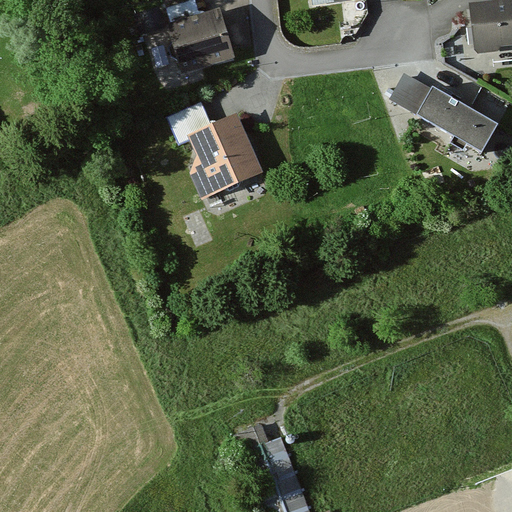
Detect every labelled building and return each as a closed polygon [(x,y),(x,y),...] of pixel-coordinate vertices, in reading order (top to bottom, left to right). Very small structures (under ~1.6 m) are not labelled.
[(511,47),(511,0),(465,6),(470,56),(496,54),(496,49),(511,47)] [(232,63),(218,12),(200,17),(196,18),(193,4),(163,12),(167,27),(164,28),(177,78),(232,63)] [(164,32),(159,9),(129,17),(135,40),(164,32)] [(501,105),(451,77),(440,96),(430,90),(414,119),(478,155),(495,126),(491,124),(501,105)] [(187,144),(193,158),(186,175),(198,203),(260,176),(235,117),(208,129),(198,105),(162,120),(175,149),(187,144)] [(266,445),(259,428),(228,439),(255,511),(304,511),(278,441),(266,445)]
